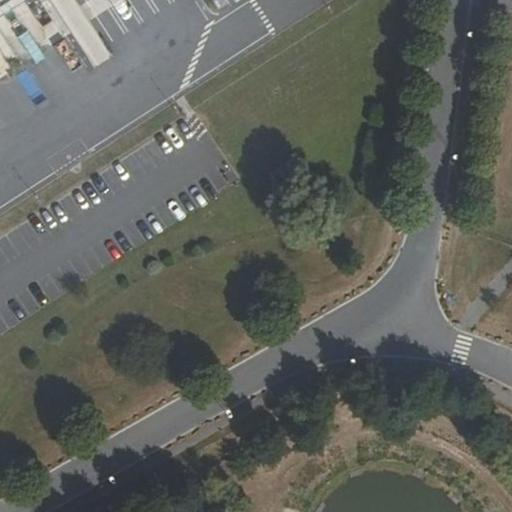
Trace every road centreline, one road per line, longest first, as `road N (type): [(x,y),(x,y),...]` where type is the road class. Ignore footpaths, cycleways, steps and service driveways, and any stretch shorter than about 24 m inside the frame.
road 1 (unclassified): [(16,511),(390,306)]
road 2 (unclassified): [(390,306),(425,227),(454,0)]
road 3 (unclassified): [(390,306),(408,327),(511,374)]
